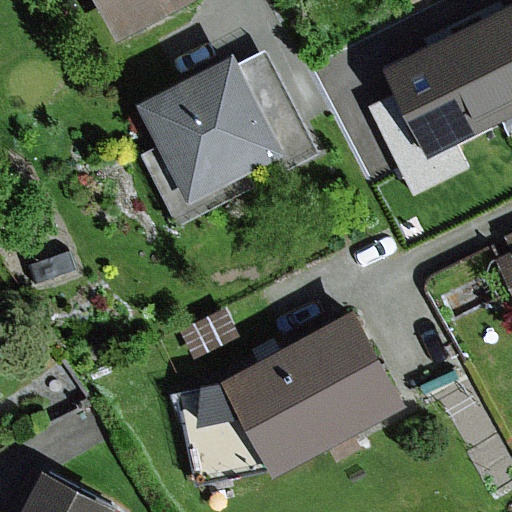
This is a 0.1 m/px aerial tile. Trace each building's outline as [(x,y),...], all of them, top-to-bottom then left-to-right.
[(106,0),(125,35),(190,0),(106,0)] [(269,48),(244,60),(288,149),(295,164),(320,151),(269,48)] [(240,52),(144,100),(193,197),(288,149),(244,60),(240,52)] [(511,227),(502,232),(511,249),(497,256),(511,285),(511,227)] [(226,304),(181,330),(203,369),(248,343),(226,304)] [(230,378),(206,382),(206,387),(181,392),(199,481),(274,465),(277,472),(411,400),(360,306),(230,378)] [(0,376),(20,347),(0,333),(0,376)] [(49,466),(25,511),(113,511),(119,502),(49,466)]
